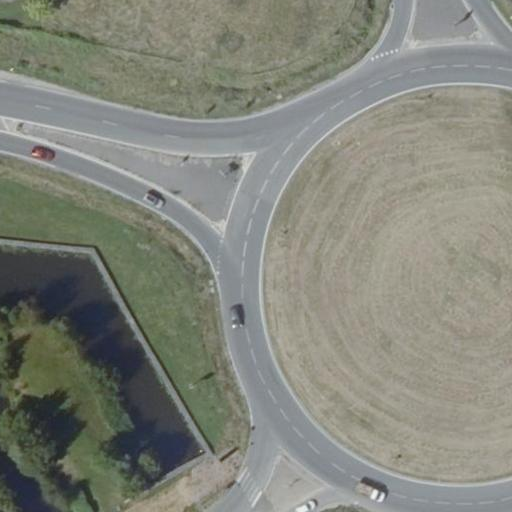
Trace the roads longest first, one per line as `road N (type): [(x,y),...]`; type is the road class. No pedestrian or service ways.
road 1 (primary): [(292,138),(167,138),(0,101)]
road 2 (primary): [(0,143),(161,200),(236,272)]
road 3 (primary): [(316,454),(377,489),(445,504),(511,496)]
road 4 (primary): [(236,272),(247,354),(264,392),(316,454)]
road 5 (primary): [(292,138),(253,200),(236,272)]
road 6 (primary): [(511,74),(428,67),(376,80)]
